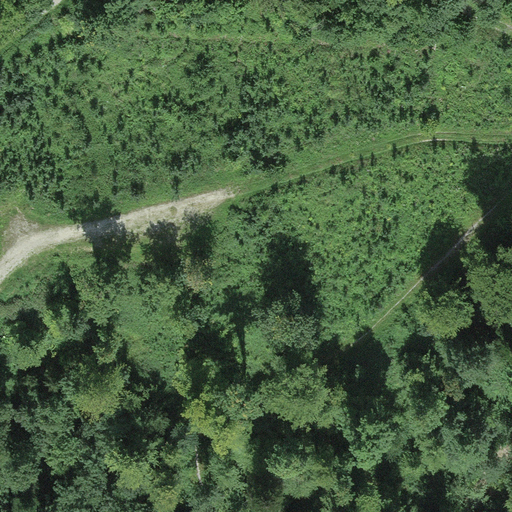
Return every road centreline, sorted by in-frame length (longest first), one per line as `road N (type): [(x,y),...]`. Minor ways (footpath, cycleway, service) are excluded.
road 1 (track): [(0,270),(53,236),(422,136),(511,140)]
road 2 (track): [(337,352),(511,188)]
